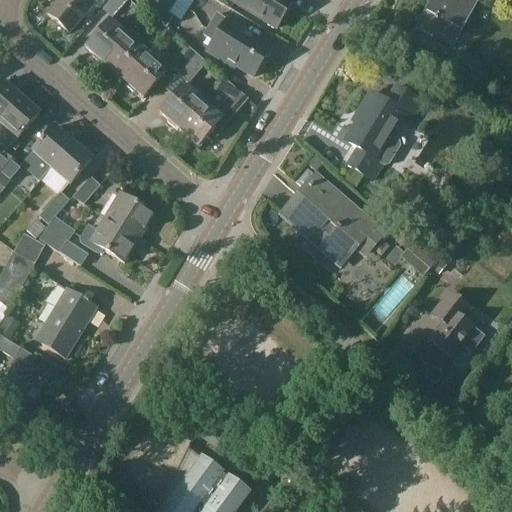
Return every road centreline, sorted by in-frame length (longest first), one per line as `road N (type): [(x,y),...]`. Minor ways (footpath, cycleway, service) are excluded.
road 1 (residential): [(511,485),(222,222)]
road 2 (unclassified): [(47,504),(222,222)]
road 3 (residential): [(222,222),(0,24)]
road 4 (unclassified): [(222,222),(339,28)]
road 5 (residential): [(511,124),(339,28)]
